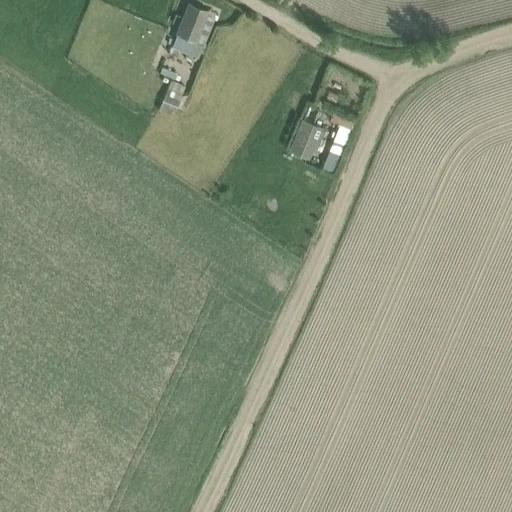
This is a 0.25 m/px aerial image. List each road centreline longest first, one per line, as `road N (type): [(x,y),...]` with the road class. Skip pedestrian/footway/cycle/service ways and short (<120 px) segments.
road 1 (track): [(205,511),(246,430),(384,73)]
road 2 (track): [(243,0),(301,38),(384,73)]
road 3 (track): [(384,73),(511,34)]
